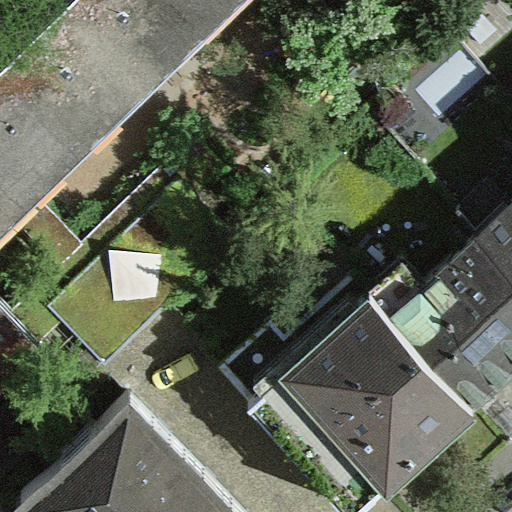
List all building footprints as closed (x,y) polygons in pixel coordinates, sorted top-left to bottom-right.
[(0,223),(14,210),(60,257),(12,304),(4,312),(33,343),(65,312),(106,355),(235,232),(193,188),(223,159),(194,128),(82,236),(36,188),(232,0),(59,0),(0,57),(0,223)] [(511,196),(511,197),(490,175),(460,202),(480,224),(511,259),(511,196)] [(426,273),(406,250),(406,246),(400,245),(400,250),(368,279),(471,394),(496,372),(511,357),(511,259),(480,224),(426,273)] [(222,356),(353,502),(388,470),(472,395),(471,394),(368,279),(355,264),(285,327),(272,312),(222,356)] [(0,374),(33,343),(4,312),(12,304),(0,290),(0,374)] [(65,443),(22,485),(47,511),(254,511),(129,381),(96,413),(92,410),(61,440),(65,443)]
